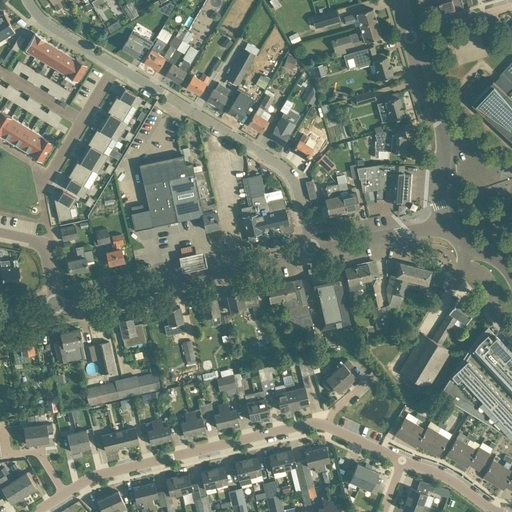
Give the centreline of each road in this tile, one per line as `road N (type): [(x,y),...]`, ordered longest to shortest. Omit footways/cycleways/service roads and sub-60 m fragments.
road 1 (residential): [(312,250),(288,173),(116,65)]
road 2 (residential): [(326,427),(305,424),(96,474),(65,493)]
road 3 (tertiary): [(56,309),(312,250)]
road 4 (tertiary): [(443,224),(444,130),(420,86),(408,37)]
road 5 (residential): [(39,189),(116,65)]
road 6 (tertiary): [(312,250),(443,224)]
